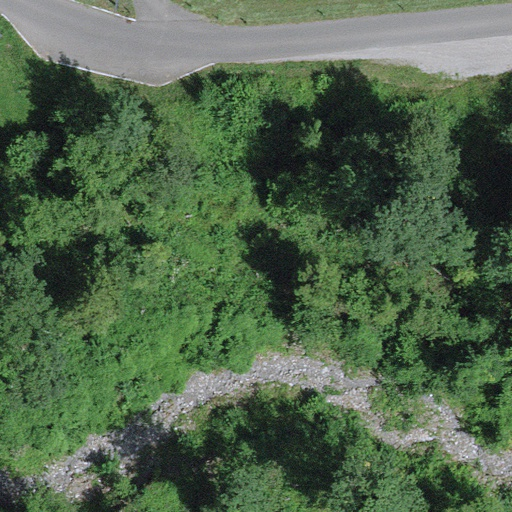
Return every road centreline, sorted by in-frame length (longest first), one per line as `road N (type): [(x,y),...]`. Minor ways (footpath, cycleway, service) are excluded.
road 1 (unclassified): [(511,19),(274,44),(176,43)]
road 2 (unclassified): [(15,0),(72,26),(176,43)]
